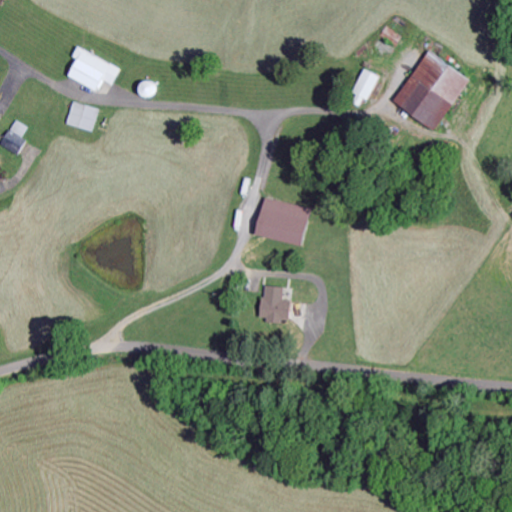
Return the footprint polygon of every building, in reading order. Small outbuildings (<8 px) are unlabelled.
[(64,78),(95,95),(101,84),(109,88),(117,72),(74,49),(69,59),(73,61),(64,78)] [(429,132),(465,81),(422,51),(387,103),(429,132)] [(361,102),(372,78),(357,71),(345,95),(361,102)] [(97,113),(71,105),(63,127),(90,135),(97,113)] [(0,145),(0,150),(15,158),(23,143),(19,141),(25,130),(12,123),(0,145)] [(299,249),(307,212),(260,200),(251,237),(299,249)] [(282,291),(261,288),(257,322),(286,326),(289,304),(280,303),(282,291)]
